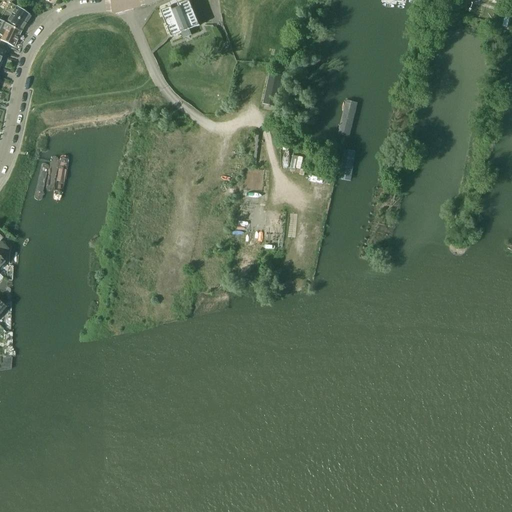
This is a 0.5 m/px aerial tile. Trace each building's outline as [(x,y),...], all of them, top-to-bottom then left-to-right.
[(188,0),(187,0),(161,11),(171,37),(199,26),(188,0)] [(10,3),(5,11),(11,15),(26,24),(31,17),(16,7),(10,3)] [(5,11),(0,18),(6,22),(21,32),(26,24),(11,15),(5,11)] [(0,35),(3,37),(0,41),(14,48),(22,33),(0,22),(0,35)] [(275,108),(282,78),(270,75),(263,105),(275,108)]
